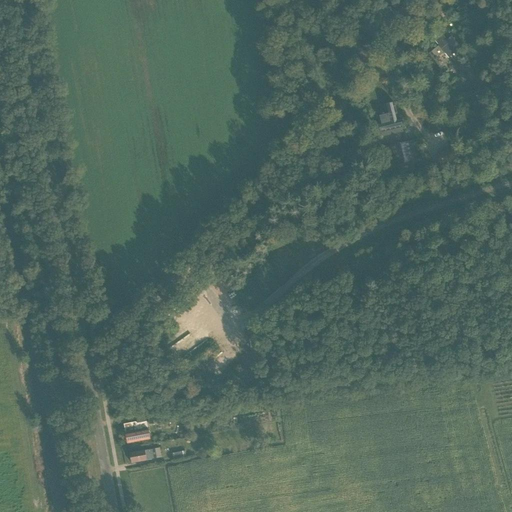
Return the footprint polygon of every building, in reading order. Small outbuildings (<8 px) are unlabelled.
[(441,55),(446,62),(454,56),(439,38),(434,42),(438,47),(432,52),(437,58),(441,55)] [(398,119),(394,103),(385,106),(386,113),(377,115),(379,123),(378,124),(381,133),(382,137),(402,132),(401,128),(402,128),(400,119),(398,119)] [(417,160),(413,142),(386,148),(390,166),(417,160)] [(460,160),(457,147),(437,152),(440,164),(460,160)] [(146,407),(150,425),(159,423),(156,406),(146,407)] [(147,422),(136,424),(136,423),(124,425),(126,433),(128,444),(150,439),(147,422)] [(160,448),(145,451),(130,454),(131,463),(152,460),(151,460),(161,458),(160,448)] [(185,451),(172,454),(173,460),(186,458),(185,451)]
